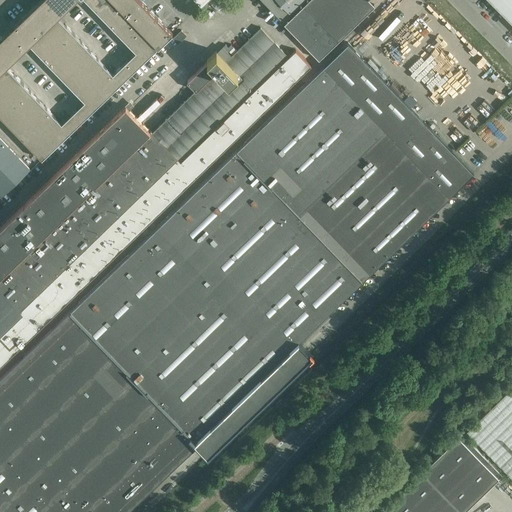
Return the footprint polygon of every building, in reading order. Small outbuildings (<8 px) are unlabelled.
[(40,0),(9,30),(0,39),(0,115),(41,158),(172,33),(140,0),(40,0)] [(261,0),(283,22),(306,0),(261,0)] [(319,59),(375,5),(369,0),(308,0),(284,23),(319,59)] [(511,0),(489,0),(511,23),(511,0)] [(0,366),(311,66),(295,50),(288,56),(261,28),(231,56),(226,50),(223,47),(217,52),(216,51),(207,60),(208,61),(187,81),(196,90),(152,132),(130,109),(129,108),(128,109),(0,230),(0,366)] [(181,30),(173,38),(178,43),(186,35),(181,30)] [(299,340),(362,280),(453,192),(473,172),(348,42),(325,64),(324,65),(0,378),(0,511),(127,511),(198,444),(208,455),(212,452),(313,354),(299,340)] [(483,101),(477,107),(483,114),(489,108),(483,101)] [(157,103),(142,120),(146,124),(161,107),(157,103)] [(166,105),(159,113),(162,116),(169,108),(166,105)] [(449,112),(444,120),(454,126),(459,118),(449,112)] [(470,113),(462,119),(468,127),(476,121),(470,113)] [(0,193),(2,196),(30,169),(0,138),(0,193)] [(511,386),(473,425),(467,431),(511,477),(511,386)] [(463,511),(502,474),(462,432),(379,511),(463,511)]
